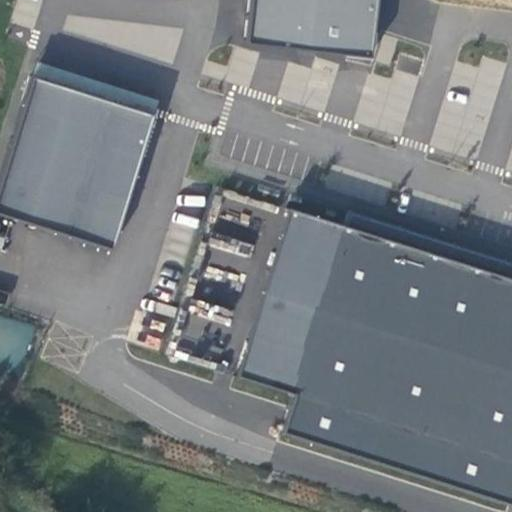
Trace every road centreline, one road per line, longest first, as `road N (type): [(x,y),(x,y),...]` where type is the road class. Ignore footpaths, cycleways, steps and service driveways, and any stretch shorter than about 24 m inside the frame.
road 1 (unclassified): [(182,97),(95,360),(201,422),(474,511)]
road 2 (unclassified): [(511,200),(182,97)]
